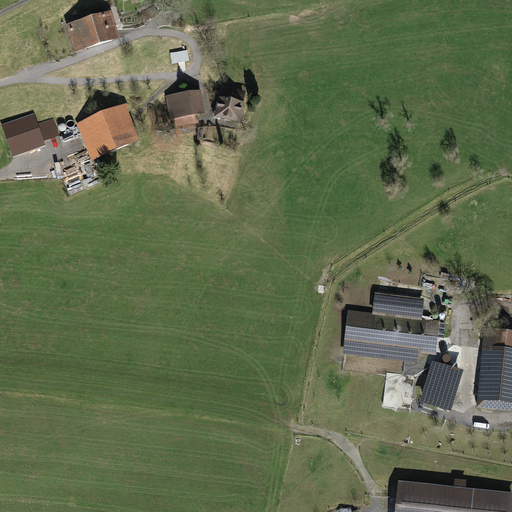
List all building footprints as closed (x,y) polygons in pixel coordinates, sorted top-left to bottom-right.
[(154,7),(141,12),(144,19),(159,14),(154,7)] [(91,19),(99,44),(117,38),(109,15),(104,16),(91,19)] [(99,44),(91,19),(79,23),(80,24),(69,27),(77,51),(99,44)] [(186,52),(171,55),(173,63),(188,60),(186,52)] [(223,87),(222,92),(245,97),(246,92),(223,87)] [(245,97),(222,92),(219,105),(217,104),(214,116),(217,117),(239,122),(242,105),(243,105),(245,97)] [(197,94),(168,99),(171,118),(200,114),(197,94)] [(118,108),(127,131),(132,129),(123,106),(118,108)] [(85,124),(80,126),(84,136),(89,134),(98,157),(137,141),(132,129),(127,131),(118,108),(84,122),(85,124)] [(34,117),(4,127),(12,153),(42,143),(41,140),(58,135),(52,119),(36,124),(34,117)] [(89,134),(84,136),(93,159),(98,157),(89,134)] [(422,302),(377,297),(375,315),(350,312),(346,343),(371,346),(370,355),(416,361),(418,352),(429,353),(430,338),(437,339),(439,323),(419,321),(422,302)] [(486,330),(482,360),(490,360),(491,350),(499,351),(501,332),(486,330)] [(480,384),(477,407),(492,408),(493,400),(511,401),(511,352),(510,353),(511,333),(501,332),(499,351),(491,350),(490,360),(482,360),(481,374),(476,373),(475,383),(480,384)] [(437,339),(430,338),(429,353),(435,354),(437,339)] [(431,362),(423,404),(455,410),(463,368),(431,362)] [(511,401),(493,400),(492,408),(511,410),(511,401)] [(510,511),(511,501),(511,496),(400,485),(397,511),(510,511)]
